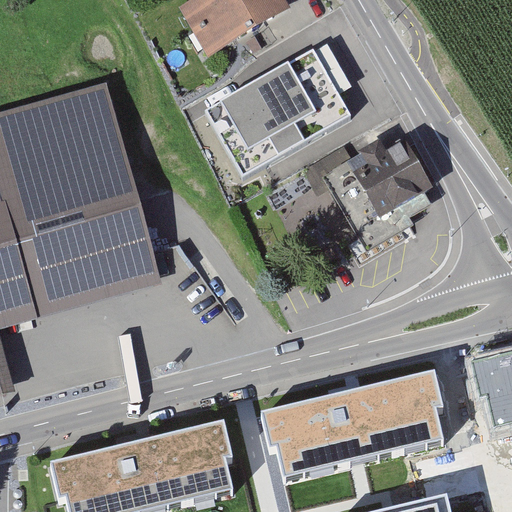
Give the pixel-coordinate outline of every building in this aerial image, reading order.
[(290,13),(282,0),(198,0),(180,11),(209,62),(290,13)] [(328,50),(315,58),(339,100),(353,92),(328,50)] [(315,58),(314,55),(204,118),(244,184),(352,122),(339,100),(315,58)] [(108,89),(0,118),(0,332),(37,322),(164,289),(108,89)] [(434,195),(402,142),(383,152),(380,146),(352,162),(346,151),(304,174),(318,200),(329,195),(358,241),(349,246),(361,268),(416,236),(409,224),(432,211),(426,200),(434,195)] [(0,341),(0,403),(17,398),(0,341)] [(511,357),(474,366),(482,404),(490,402),(498,434),(511,430),(511,357)] [(436,378),(261,418),(270,456),(278,454),(285,486),(446,449),(438,416),(445,414),(436,378)] [(225,428),(49,468),(58,506),(66,504),(67,511),(178,511),(234,499),(226,466),(233,464),(225,428)]
